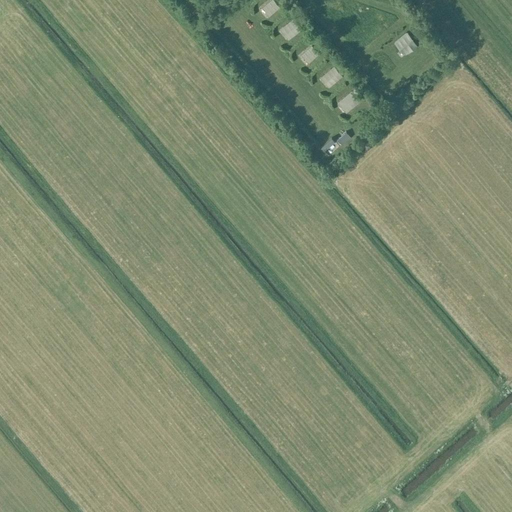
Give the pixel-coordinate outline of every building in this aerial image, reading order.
[(274,0),(267,0),(261,7),(270,16),(280,6),(274,0)] [(293,17),(279,28),(288,39),(302,28),(293,17)] [(314,46),(301,48),(304,60),(317,57),(314,46)] [(327,86),(342,76),(334,65),(319,75),(327,86)] [(342,145),(350,137),(345,131),(336,139),(342,145)]
